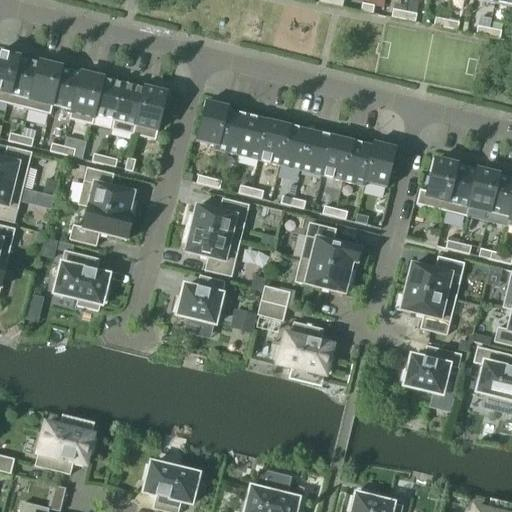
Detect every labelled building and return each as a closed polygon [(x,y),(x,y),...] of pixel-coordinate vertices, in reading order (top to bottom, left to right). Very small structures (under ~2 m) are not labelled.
[(319,0),(318,7),(330,9),(331,2),(320,0),(319,0)] [(511,0),(494,0),(494,6),(511,9),(511,0)] [(331,2),(330,9),(341,12),(343,4),(331,2)] [(374,10),(362,8),(361,16),(372,18),(374,10)] [(403,24),(404,16),(392,14),(391,22),(403,24)] [(404,16),(403,24),(414,26),(416,18),(404,16)] [(444,32),(446,24),(434,22),(433,30),(444,32)] [(446,24),(444,32),(456,34),(458,26),(446,24)] [(487,40),(488,32),(477,30),(475,38),(487,40)] [(488,32),(487,40),(499,43),(500,35),(488,32)] [(0,105),(7,107),(18,62),(6,59),(6,57),(0,55),(0,105)] [(18,62),(7,107),(24,111),(25,112),(37,66),(18,62)] [(37,66),(25,112),(49,118),(52,108),(49,107),(58,72),(37,66)] [(71,113),(80,77),(58,72),(49,107),(52,108),(71,113)] [(80,77),(71,113),(68,122),(92,128),(94,118),(92,118),(101,82),(80,77)] [(113,123),(123,87),(101,82),(92,118),(94,118),(113,123)] [(132,138),(144,93),(123,87),(113,123),(110,133),(132,138)] [(144,93),(132,138),(155,144),(166,98),(144,93)] [(225,114),(227,115),(228,111),(205,105),(195,144),(216,149),(225,114)] [(237,158),(246,119),(227,115),(225,114),(216,149),(215,153),(237,158)] [(258,164),(267,124),(246,119),(237,158),(258,164)] [(279,169),(289,130),(267,124),(258,164),(279,169)] [(300,174),(310,135),(289,130),(279,169),(300,174)] [(321,179),(331,140),(310,135),(300,174),(321,179)] [(19,147),(21,139),(9,136),(7,144),(19,147)] [(21,139),(19,147),(31,150),(33,142),(21,139)] [(342,184),(352,145),(331,140),(321,179),(342,184)] [(352,145),(342,184),(364,190),(365,186),(364,186),(373,150),(371,150),(352,145)] [(364,186),(365,186),(386,191),(396,152),(372,146),(371,150),(373,150),(364,186)] [(61,157),(63,149),(51,147),(49,155),(61,157)] [(63,149),(61,157),(73,160),(75,152),(63,149)] [(0,185),(22,191),(31,156),(6,150),(3,163),(0,162),(0,185)] [(103,168),(105,160),(93,157),(91,165),(103,168)] [(105,160),(103,168),(115,171),(117,163),(105,160)] [(124,173),(132,175),(135,163),(127,161),(124,173)] [(442,214),(453,168),(443,166),(444,164),(432,161),(429,173),(431,174),(426,194),(419,192),(415,207),(442,214)] [(453,168),(442,214),(466,220),(469,210),(466,210),(475,174),(453,168)] [(87,210),(132,220),(135,206),(131,205),(133,196),(110,191),(113,178),(86,171),(77,208),(87,210)] [(488,215),(497,179),(475,174),(466,210),(469,210),(488,215)] [(207,189),(209,181),(197,178),(196,186),(207,189)] [(511,182),(497,179),(488,215),(508,220),(510,221),(511,211),(511,182)] [(46,181),(42,196),(54,199),(58,184),(46,181)] [(209,181),(207,189),(219,192),(221,184),(209,181)] [(22,191),(0,185),(0,222),(13,226),(22,191)] [(249,199),(251,192),(239,189),(238,196),(249,199)] [(251,192),(249,199),(261,202),(263,194),(251,192)] [(291,210),(293,202),(281,199),(280,207),(291,210)] [(185,231),(239,245),(248,209),(222,202),(218,215),(195,209),(193,218),(189,216),(185,231)] [(293,202),(291,210),(303,212),(305,205),(293,202)] [(333,220),(335,212),(323,209),(321,217),(333,220)] [(87,210),(82,231),(72,229),(69,243),(95,250),(98,237),(126,243),(132,220),(87,210)] [(335,212),(333,220),(345,223),(347,215),(335,212)] [(354,225),(366,228),(368,220),(356,217),(354,225)] [(300,262),(349,274),(355,251),(332,246),(335,233),(308,226),(300,262)] [(0,267),(5,268),(14,233),(0,229),(0,267)] [(239,245),(185,231),(181,246),(186,247),(184,255),(207,261),(204,274),(230,280),(239,245)] [(436,249),(439,236),(427,233),(423,246),(436,249)] [(262,237),(259,249),(272,253),(275,240),(262,237)] [(458,250),(460,243),(448,240),(446,248),(458,250)] [(51,269),(57,245),(44,242),(38,265),(51,269)] [(460,243),(458,250),(469,253),(471,245),(460,243)] [(500,261),(501,253),(490,250),(488,258),(500,261)] [(511,255),(501,253),(500,261),(511,264),(511,260),(511,255)] [(104,291),(107,279),(95,276),(99,263),(64,254),(54,297),(77,302),(76,309),(98,314),(99,308),(100,308),(101,306),(105,307),(109,292),(104,291)] [(405,290),(455,303),(464,267),(437,260),(434,273),(411,267),(405,290)] [(349,274),(300,262),(294,285),(343,297),(349,274)] [(176,318),(213,327),(224,285),(199,279),(196,292),(184,289),(181,301),(176,300),(173,315),(177,316),(176,318)] [(264,290),(260,304),(285,310),(289,296),(264,290)] [(455,303),(405,290),(399,313),(423,319),(420,332),(446,338),(455,303)] [(285,310),(260,304),(257,318),(282,325),(285,310)] [(511,312),(506,333),(497,331),(493,345),(511,349),(511,312)] [(322,333),(293,326),(290,339),(284,338),(277,367),(291,370),(290,377),(308,381),(310,375),(324,378),(325,376),(329,377),(332,362),(328,361),(331,349),(319,346),(322,333)] [(488,349),(490,340),(473,336),(471,344),(488,349)] [(403,370),(400,385),(404,386),(403,389),(440,398),(447,369),(457,372),(460,358),(426,350),(422,363),(410,360),(407,372),(403,370)] [(511,359),(496,356),(477,351),(473,366),(483,369),(477,395),(511,404),(511,359)] [(38,455),(34,469),(69,478),(72,465),(84,468),(87,456),(92,457),(95,442),(91,441),(92,439),(77,435),(79,429),(61,424),(59,430),(45,427),(38,455)] [(13,463),(0,459),(0,474),(10,477),(13,463)] [(146,484),(143,496),(156,499),(153,511),(156,511),(178,511),(180,505),(189,507),(196,478),(187,476),(177,473),(179,467),(158,462),(157,468),(150,467),(150,469),(145,468),(142,483),(146,484)] [(263,494),(250,491),(244,511),(299,511),(301,506),(296,505),(297,502),(285,500),(287,493),(265,487),(263,494)] [(48,511),(49,511),(51,511),(59,511),(65,492),(53,489),(48,511)] [(401,511),(402,509),(378,503),(380,497),(357,491),(355,498),(354,498),(354,500),(349,499),(345,511),(401,511)]
